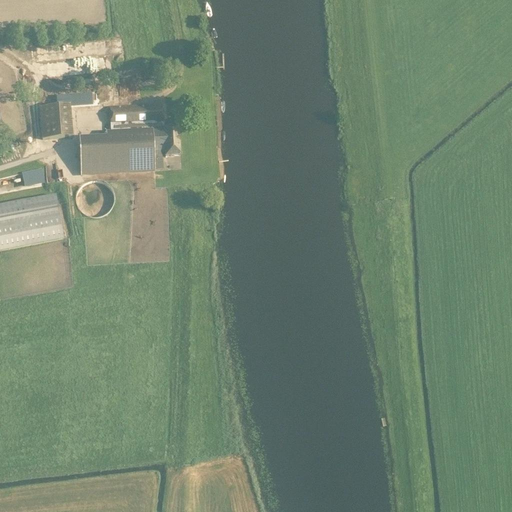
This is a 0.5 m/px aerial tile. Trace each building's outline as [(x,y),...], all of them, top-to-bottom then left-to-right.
[(133,68),(114,71),(116,83),(134,80),(133,68)] [(107,103),(108,129),(104,129),(105,139),(78,140),(79,170),(153,167),(152,149),(163,148),(164,152),(178,151),(177,122),(162,123),(161,100),(107,103)] [(38,104),(41,135),(71,133),(69,101),(38,104)] [(0,157),(11,154),(8,147),(0,150),(0,157)] [(40,162),(42,176),(55,174),(52,160),(40,162)] [(39,166),(0,172),(0,185),(41,179),(39,166)] [(82,212),(88,215),(94,216),(101,214),(106,211),(111,206),(113,200),(113,193),(112,187),(109,182),(104,178),(98,176),(92,175),(87,176),(81,179),(77,183),(74,189),(73,196),(74,202),(77,208),(82,212)] [(0,246),(62,234),(55,198),(54,192),(0,202),(0,246)]
